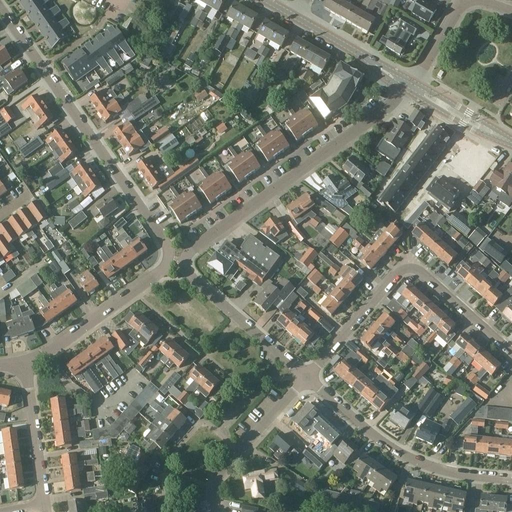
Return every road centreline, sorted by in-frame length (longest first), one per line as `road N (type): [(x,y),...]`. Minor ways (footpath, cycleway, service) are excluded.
road 1 (residential): [(305,379),(186,274),(186,256),(413,86)]
road 2 (residential): [(168,259),(168,248),(0,9)]
road 3 (residential): [(511,352),(417,272),(405,272),(305,379)]
road 4 (residential): [(511,480),(418,465),(305,379)]
road 5 (residential): [(168,259),(23,361)]
road 6 (residential): [(213,511),(212,484),(305,379)]
road 7 (residential): [(43,502),(23,361)]
road 8 (secondary): [(413,86),(292,16)]
road 9 (residential): [(402,216),(445,164),(466,169),(493,133)]
